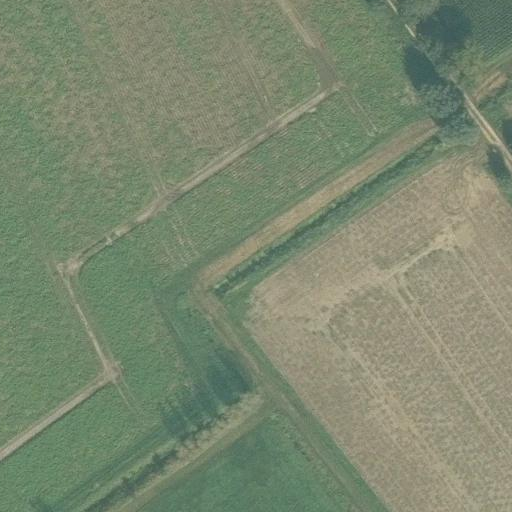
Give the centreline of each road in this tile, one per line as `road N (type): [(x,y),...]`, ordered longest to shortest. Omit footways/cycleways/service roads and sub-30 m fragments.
road 1 (track): [(374,511),(196,286)]
road 2 (track): [(472,100),(400,0)]
